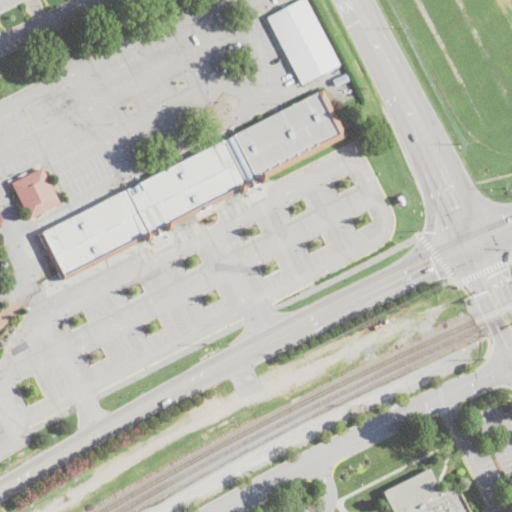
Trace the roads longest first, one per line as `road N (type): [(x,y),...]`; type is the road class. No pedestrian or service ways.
road 1 (primary): [(0,489),(232,359),(473,243)]
road 2 (tertiary): [(511,363),(218,511)]
road 3 (primary): [(349,0),(473,243)]
